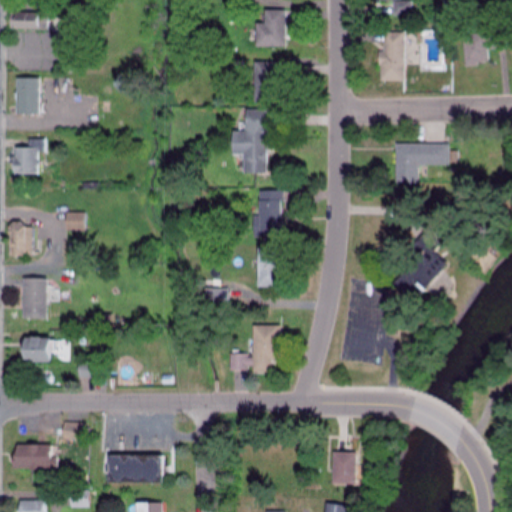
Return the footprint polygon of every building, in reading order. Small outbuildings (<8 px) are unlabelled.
[(253,22),(253,46),(283,46),(283,9),(261,9),(261,22),(253,22)] [(44,13),(8,13),(8,29),(44,29),(44,13)] [(379,81),(403,81),(403,31),(379,31),(379,81)] [(461,34),(463,66),(487,65),(487,49),(495,48),(494,32),(461,34)] [(252,61),(252,103),(277,103),(277,61),(252,61)] [(13,114),(36,114),(36,78),(13,78),(13,114)] [(242,173),(264,174),(265,110),(243,110),(242,132),(229,132),(229,154),(242,154),(242,173)] [(44,153),(43,139),(25,139),(25,148),(10,148),(10,178),(37,178),(37,153),(44,153)] [(415,166),(447,166),(447,144),(394,144),(394,185),(415,185),(415,166)] [(281,191),(257,191),(257,216),(252,216),(252,237),(281,237),(281,191)] [(82,212),(63,212),(63,231),(82,231),(82,212)] [(6,255),(29,255),(29,224),(6,224),(6,255)] [(444,263),(417,237),(405,250),(413,257),(389,282),(401,293),(412,282),(420,289),(444,263)] [(255,287),(277,287),(277,247),(255,247),(255,287)] [(44,278),(20,278),(20,319),(44,319),(44,278)] [(201,309),(228,309),(228,288),(201,288),(201,309)] [(278,325),(250,325),(250,374),(269,374),(269,361),(278,361),(278,325)] [(50,363),(50,338),(19,338),(19,363),(50,363)] [(228,371),(247,371),(247,354),(228,354),(228,371)] [(76,379),(97,379),(97,362),(76,362),(76,379)] [(63,423),(63,438),(86,438),(86,423),(63,423)] [(48,445),(11,445),(11,468),(48,468),(48,445)] [(354,485),(354,452),(331,452),(331,485),(354,485)] [(105,483),(161,483),(161,456),(105,456),(105,483)] [(93,491),(69,491),(69,508),(93,508),(93,491)] [(45,511),(46,501),(17,501),(17,511),(45,511)] [(160,511),(160,502),(134,502),(133,511),(160,511)] [(345,511),(347,506),(324,503),(323,511),(345,511)]
